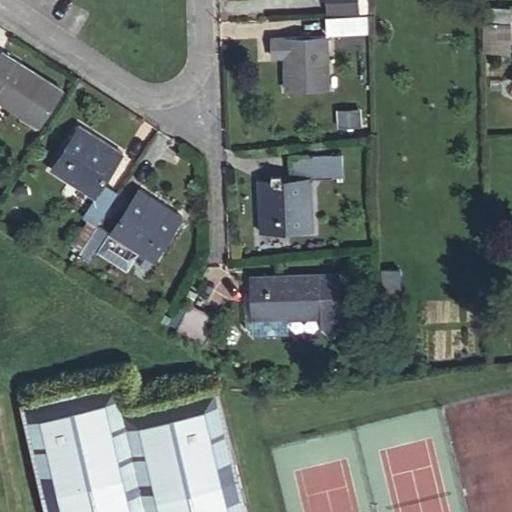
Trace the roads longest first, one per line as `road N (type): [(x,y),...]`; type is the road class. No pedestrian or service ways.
road 1 (unclassified): [(0,3),(132,92),(162,100),(191,87),(206,57),(202,0)]
road 2 (unknown): [(191,87),(204,249)]
